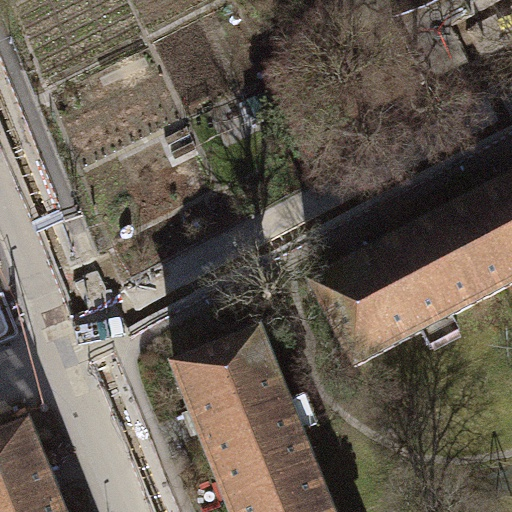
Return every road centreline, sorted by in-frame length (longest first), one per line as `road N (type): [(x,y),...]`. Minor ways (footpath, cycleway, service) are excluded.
road 1 (residential): [(72,339),(154,305),(511,118)]
road 2 (residential): [(72,339),(0,155)]
road 3 (residential): [(141,511),(72,339)]
